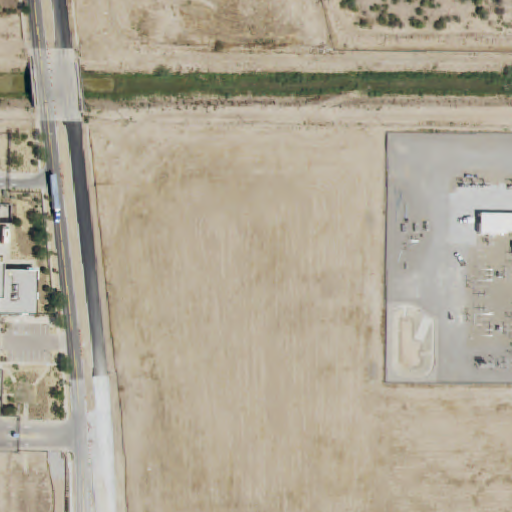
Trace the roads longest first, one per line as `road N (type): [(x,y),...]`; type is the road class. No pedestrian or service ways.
road 1 (tertiary): [(49,127),(77,368),(84,511)]
road 2 (tertiary): [(107,511),(75,128)]
